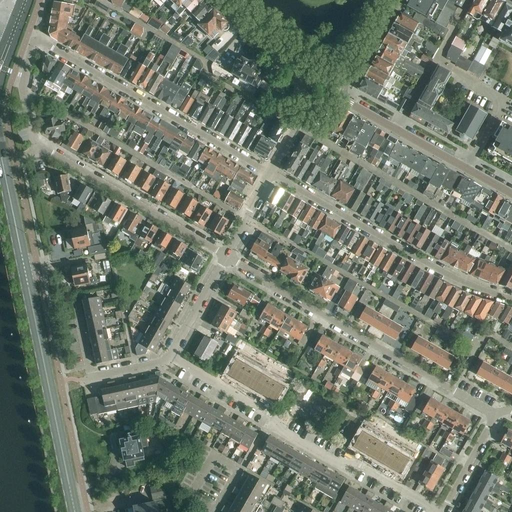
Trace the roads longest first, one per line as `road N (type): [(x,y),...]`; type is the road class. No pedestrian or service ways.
road 1 (residential): [(225,251),(34,144),(23,89),(34,41),(269,173)]
road 2 (secondary): [(76,511),(0,150)]
road 3 (residential): [(494,414),(267,284),(225,251)]
road 4 (residential): [(432,511),(170,361)]
road 5 (residential): [(269,173),(443,273),(511,298)]
road 6 (residential): [(78,307),(92,378),(170,361)]
road 7 (residential): [(436,60),(501,104),(465,168)]
road 8 (tertiary): [(334,93),(276,55),(220,0)]
road 9 (residential): [(170,361),(225,251)]
